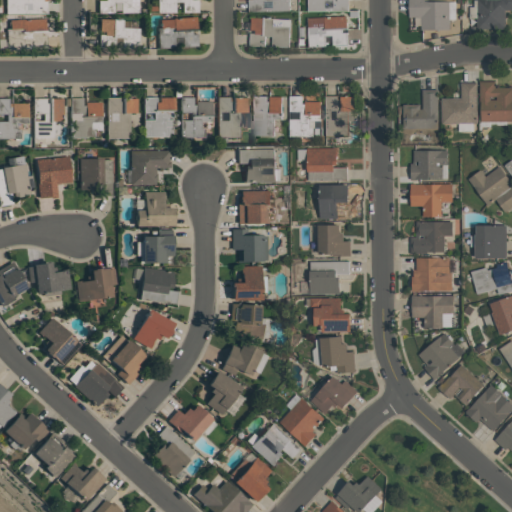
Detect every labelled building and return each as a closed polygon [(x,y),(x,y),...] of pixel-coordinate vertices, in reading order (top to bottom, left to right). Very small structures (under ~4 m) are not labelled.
[(6,0),(47,0),(48,13),(6,14),(6,0)] [(138,0),(138,11),(121,12),(121,2),(114,2),(114,12),(98,13),(98,0),(138,0)] [(158,12),(158,0),(198,0),(198,12),(182,12),(182,1),(175,1),(175,12),(158,12)] [(298,0),(298,11),(248,11),(248,0),(298,0)] [(308,11),(308,0),(348,0),(349,11),(308,11)] [(450,29),(422,29),(422,16),(410,16),(409,0),(425,0),(425,1),(456,1),(456,19),(450,19),(450,29)] [(495,29),(476,29),(476,0),(511,0),(511,10),(505,10),(505,27),(495,27),(495,29)] [(308,17),(347,16),(348,29),(344,29),(344,32),(349,32),(349,45),(309,47),(308,17)] [(159,47),(158,28),(161,28),(160,19),(174,19),(174,18),(196,17),(197,29),(198,29),(198,45),(183,46),(182,36),(175,36),(176,47),(159,47)] [(47,47),(0,48),(0,39),(5,39),(5,41),(7,41),(7,29),(11,28),(10,19),(45,18),(46,30),(47,29),(47,31),(42,31),(42,35),(47,34),(47,47)] [(250,46),(251,33),(256,33),(256,30),(251,30),(251,18),(274,18),(274,19),(290,19),(290,46),(273,46),(273,36),(266,36),(266,46),(250,46)] [(99,46),(99,34),(105,34),(105,31),(100,31),(100,19),(123,19),(123,27),(139,28),(139,48),(122,47),(122,38),(115,38),(115,46),(99,46)] [(496,87),(511,87),(511,120),(482,121),(481,101),(480,102),(480,81),(496,80),(496,87)] [(442,98),(462,97),(461,82),(477,82),(478,123),(442,123),(442,98)] [(438,89),(439,127),(404,128),(403,104),(420,104),(420,108),(423,108),(423,89),(438,89)] [(247,97),(247,112),(240,112),(240,137),(218,137),(218,96),(230,96),(230,97),(234,97),(247,97)] [(282,96),(282,119),(274,119),(274,136),(254,136),(254,96),(267,96),(267,101),(270,101),(270,96),(282,96)] [(290,136),(290,119),(300,119),(300,111),(290,111),(290,96),(303,96),(303,103),(306,103),(306,101),(321,101),(321,120),(310,121),(310,127),(313,127),(314,136),(290,136)] [(326,135),(326,96),(338,96),(338,99),(342,99),(342,96),(356,96),(356,110),(354,111),(354,120),(348,121),(348,135),(326,135)] [(101,122),(90,122),(90,128),(94,128),(94,137),(70,138),(69,97),(83,97),(83,105),(85,105),(85,102),(101,101),(101,122)] [(107,138),(107,97),(119,97),(119,101),(122,101),(122,98),(137,98),(137,112),(129,112),(129,137),(107,138)] [(143,97),(156,97),(156,102),(160,102),(160,97),(174,97),(175,110),(172,110),(172,119),(171,119),(171,126),(172,126),(173,136),(144,136),(144,120),(154,119),(154,112),(144,112),(143,97)] [(211,122),(201,122),(201,128),(205,128),(205,137),(181,137),(181,119),(191,119),(191,112),(181,112),(181,97),(193,97),(193,104),(196,104),(196,101),(211,101),(211,122)] [(0,138),(0,121),(7,121),(7,114),(0,114),(0,98),(9,98),(9,103),(28,103),(28,123),(17,123),(17,129),(20,129),(20,138),(0,138)] [(54,137),(33,137),(33,120),(43,120),(43,113),(33,113),(33,98),(46,98),(46,103),(50,103),(50,98),(63,98),(63,120),(54,120),(54,137)] [(338,148),(338,164),(335,164),(335,167),(347,167),(347,179),(308,179),(308,171),(307,171),(307,148),(338,148)] [(275,181),(246,182),(245,165),(250,165),(250,163),(239,163),(238,150),(274,149),(274,159),(276,159),(277,165),(275,181)] [(168,150),(168,161),(170,161),(170,167),(155,167),(155,174),(157,174),(157,180),(155,180),(155,184),(130,184),(130,150),(168,150)] [(411,179),(411,163),(414,163),(413,150),(448,150),(448,164),(443,164),(443,178),(411,179)] [(11,193),(13,203),(0,205),(0,168),(2,168),(2,167),(8,166),(6,158),(22,156),(24,163),(25,163),(30,195),(15,197),(14,192),(11,193)] [(38,198),(37,182),(38,182),(36,159),(68,156),(71,169),(71,181),(56,183),(57,197),(51,198),(51,196),(38,198)] [(79,158),(102,158),(102,159),(112,159),(113,194),(99,195),(99,189),(80,189),(79,158)] [(511,178),(502,165),(511,158),(511,178)] [(467,179),(479,170),(484,177),(498,166),(511,185),(511,206),(504,212),(495,200),(486,206),(467,179)] [(453,184),(453,193),(453,201),(442,201),(441,216),(422,216),(423,206),(411,206),(411,183),(416,183),(416,184),(453,184)] [(312,217),(312,186),(320,186),(320,185),(352,184),(352,202),(348,202),(348,203),(352,203),(352,211),(349,211),(349,218),(320,218),(320,217),(312,217)] [(238,223),(238,203),(241,203),(241,190),(278,190),(278,216),(268,216),(268,223),(238,223)] [(175,225),(137,226),(137,211),(135,211),(135,199),(144,199),(144,191),(164,191),(164,207),(176,207),(176,210),(175,210),(175,225)] [(452,221),(452,235),(444,235),(444,251),(427,251),(427,253),(411,253),(411,237),(417,237),(417,221),(452,221)] [(320,224),(341,224),(341,232),(345,232),(345,241),(350,241),(351,256),(333,256),(333,253),(320,254),(320,224)] [(507,225),(507,258),(476,258),(477,234),(478,234),(478,225),(507,225)] [(232,249),(232,229),(247,228),(247,235),(263,234),(263,236),(267,236),(267,260),(263,260),(263,261),(238,262),(238,249),(232,249)] [(143,236),(157,236),(157,229),(172,229),(172,235),(174,235),(174,255),(167,255),(167,262),(139,262),(139,255),(136,255),(136,241),(143,241),(143,236)] [(452,290),(419,290),(419,291),(412,291),(412,276),(414,276),(414,269),(417,269),(416,257),(449,257),(450,273),(452,273),(452,290)] [(28,286),(13,296),(15,299),(2,306),(0,302),(0,274),(2,278),(3,277),(0,271),(0,268),(12,261),(17,269),(18,269),(24,277),(28,286)] [(37,293),(36,281),(29,282),(27,266),(34,266),(34,263),(51,261),(52,267),(55,267),(56,271),(68,270),(70,289),(37,293)] [(340,293),(310,294),(309,261),(350,261),(350,274),(338,274),(338,277),(340,277),(340,293)] [(477,294),(471,271),(487,267),(488,270),(498,267),(497,264),(507,261),(511,279),(511,290),(499,294),(498,288),(477,294)] [(262,300),(234,300),(234,288),(233,288),(233,282),(243,282),(243,274),(241,274),(241,266),(260,266),(262,289),(262,300)] [(175,271),(174,278),(175,279),(173,288),(168,287),(168,290),(178,291),(177,304),(140,299),(141,289),(140,289),(143,267),(175,271)] [(76,281),(80,281),(87,280),(87,276),(92,275),(92,270),(95,270),(95,268),(102,268),(102,269),(109,268),(109,269),(114,269),(115,284),(111,284),(112,297),(78,300),(76,281)] [(511,329),(500,334),(489,303),(511,294),(511,329)] [(454,295),(454,313),(453,313),(453,326),(442,326),(442,328),(424,327),(424,317),(412,317),(413,295),(454,295)] [(354,331),(323,332),(323,326),(312,326),(311,308),(310,308),(310,298),(341,298),(341,314),(354,313),(354,331)] [(263,338),(230,336),(232,303),(261,305),(260,323),(264,324),(263,338)] [(175,323),(171,329),(173,330),(170,336),(168,335),(166,338),(161,335),(159,339),(155,337),(149,348),(133,338),(150,309),(175,323)] [(81,344),(62,364),(53,356),(52,357),(48,352),(49,352),(46,349),(49,346),(45,343),(48,339),(45,336),(43,337),(38,332),(52,317),(71,333),(78,340),(77,341),(81,344)] [(465,351),(458,357),(459,358),(435,379),(425,366),(427,364),(419,354),(445,332),(455,344),(457,342),(465,351)] [(150,359),(128,384),(117,374),(121,369),(111,359),(109,362),(102,356),(120,335),(128,341),(129,340),(150,359)] [(321,338),(343,336),(343,343),(348,343),(348,351),(354,351),(355,371),(337,372),(337,366),(324,367),(321,338)] [(511,369),(498,348),(511,339),(511,369)] [(251,375),(237,368),(234,375),(221,369),(233,345),(236,346),(239,340),(262,351),(251,375)] [(123,387),(115,396),(107,390),(106,391),(109,394),(97,407),(74,386),(90,368),(91,369),(97,363),(123,387)] [(454,394),(450,398),(438,387),(442,383),(443,383),(449,376),(450,376),(461,364),(484,385),(466,405),(454,394)] [(241,387),(235,398),(221,415),(206,404),(214,393),(211,391),(214,388),(209,384),(219,371),(241,387)] [(312,400),(335,375),(343,383),(346,380),(358,391),(356,394),(357,396),(346,408),(341,404),(338,407),(335,404),(326,414),(312,400)] [(0,424),(0,384),(8,392),(9,391),(12,394),(7,399),(10,402),(7,405),(11,408),(12,408),(16,412),(3,427),(0,424)] [(511,405),(511,409),(492,431),(479,419),(476,422),(465,413),(490,384),(501,394),(501,395),(511,405)] [(324,418),(317,426),(315,424),(312,427),(315,429),(312,431),(316,434),(305,446),(299,441),(300,439),(280,421),(302,398),(315,408),(324,418)] [(213,419),(194,440),(182,430),(180,432),(167,421),(177,409),(183,414),(188,408),(192,411),(197,405),(213,419)] [(24,419),(30,412),(45,426),(44,428),(47,431),(38,441),(35,438),(24,449),(4,431),(19,415),(24,419)] [(511,451),(507,447),(505,450),(494,440),(511,419),(511,451)] [(301,449),(293,458),(284,450),(282,451),(284,453),(273,466),(251,446),(251,445),(246,440),(253,433),(258,438),(273,422),(301,449)] [(152,457),(164,444),(166,446),(167,445),(157,435),(166,426),(194,452),(189,458),(190,459),(173,477),(152,457)] [(55,477),(46,468),(48,465),(35,453),(49,438),(51,439),(52,438),(62,448),(61,449),(62,450),(65,446),(67,447),(72,451),(71,452),(75,456),(55,477)] [(270,470),(263,478),(266,481),(264,484),(269,488),(256,502),(235,482),(236,480),(230,474),(244,459),(250,464),(256,457),(270,470)] [(82,472),(85,469),(89,472),(93,467),(106,479),(86,501),(60,478),(73,463),(82,472)] [(369,476),(383,489),(371,503),(361,511),(359,511),(351,504),(348,509),(336,498),(352,481),(356,484),(358,481),(361,484),(369,476)] [(253,504),(245,511),(214,511),(194,493),(203,483),(208,488),(213,483),(219,488),(226,479),(253,504)] [(80,511),(106,483),(116,492),(108,501),(110,503),(112,501),(124,511),(80,511)] [(323,511),(322,511),(333,500),(342,508),(341,510),(343,511),(323,511)]
